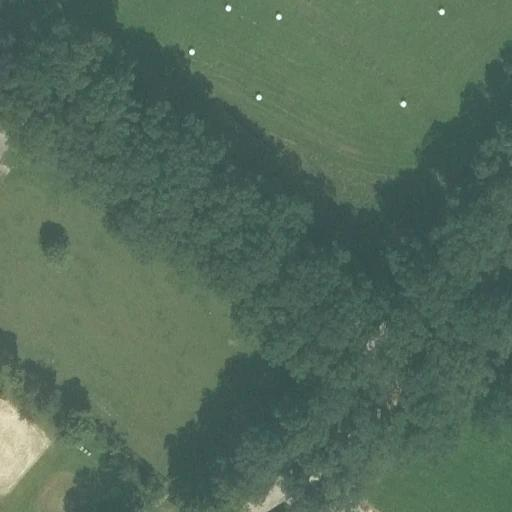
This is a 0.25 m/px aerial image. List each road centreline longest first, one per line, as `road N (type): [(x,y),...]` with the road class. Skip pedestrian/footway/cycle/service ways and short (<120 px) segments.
road 1 (unclassified): [(392,349),(0,12)]
road 2 (unclassified): [(224,511),(392,349)]
road 3 (unclassified): [(392,349),(438,307),(511,212)]
